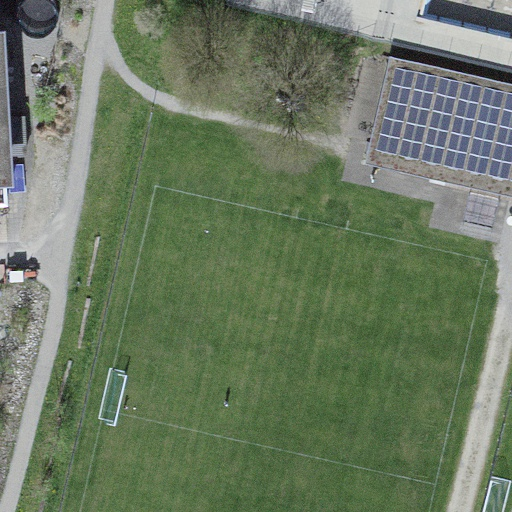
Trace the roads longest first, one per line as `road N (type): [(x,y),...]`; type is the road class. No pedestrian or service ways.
road 1 (track): [(463,511),(511,309)]
road 2 (track): [(511,223),(363,183)]
